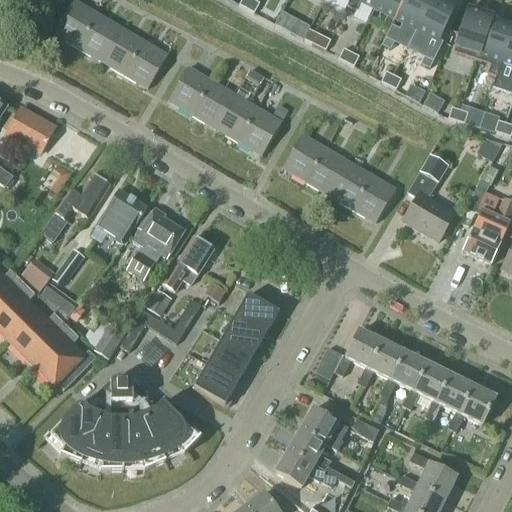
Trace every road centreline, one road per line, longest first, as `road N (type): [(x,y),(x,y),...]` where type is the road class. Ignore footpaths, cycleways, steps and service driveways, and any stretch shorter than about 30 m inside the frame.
road 1 (residential): [(343,265),(48,90),(0,70)]
road 2 (residential): [(173,511),(225,470),(343,265)]
road 3 (residential): [(511,353),(343,265)]
